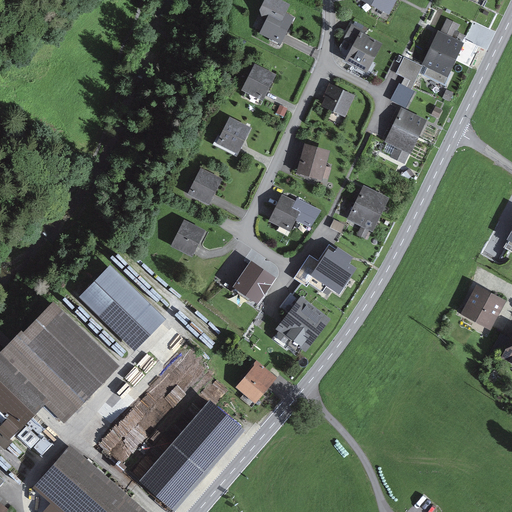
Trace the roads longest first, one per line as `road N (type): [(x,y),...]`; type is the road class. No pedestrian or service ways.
road 1 (residential): [(328,0),(323,63),(248,228),(255,244),(290,267)]
road 2 (secondary): [(303,388),(384,274),(454,133)]
road 3 (secondary): [(195,511),(303,388)]
road 4 (residential): [(303,388),(364,460),(385,511)]
road 5 (secondary): [(454,133),(511,15)]
